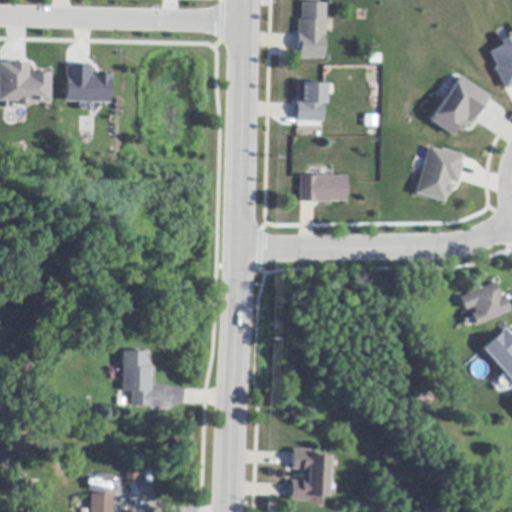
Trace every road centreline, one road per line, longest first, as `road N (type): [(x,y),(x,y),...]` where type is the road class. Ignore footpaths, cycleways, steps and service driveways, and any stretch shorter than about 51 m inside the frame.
road 1 (tertiary): [(225,511),(242,0)]
road 2 (residential): [(511,225),(447,248),(234,251)]
road 3 (residential): [(0,19),(242,23)]
